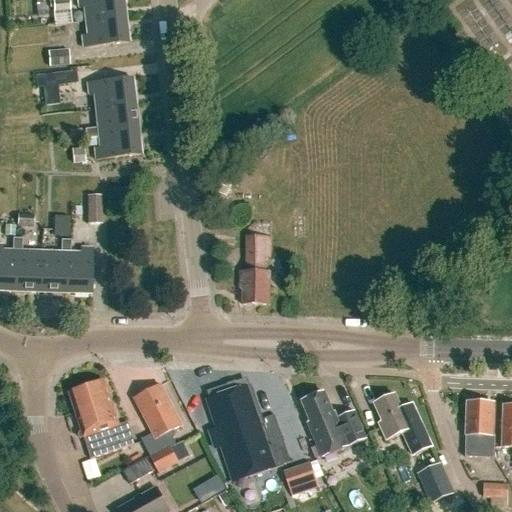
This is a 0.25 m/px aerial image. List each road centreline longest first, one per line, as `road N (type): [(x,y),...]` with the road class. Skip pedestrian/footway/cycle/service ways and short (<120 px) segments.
road 1 (residential): [(203,342),(164,0)]
road 2 (secondary): [(429,349),(203,342)]
road 3 (residential): [(483,511),(460,474),(432,393),(429,349)]
road 4 (secondary): [(203,342),(104,338),(33,350)]
road 5 (tertiary): [(70,511),(38,436),(33,350)]
